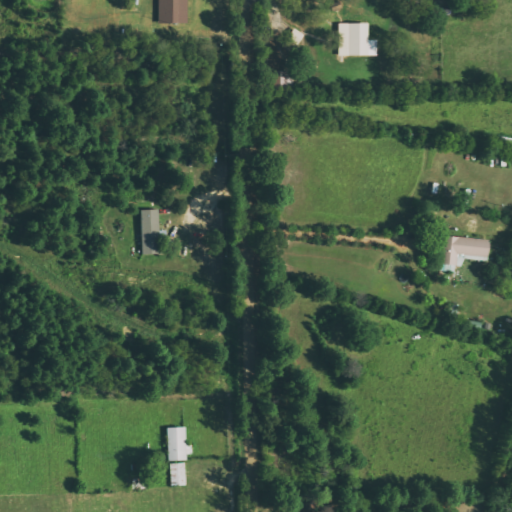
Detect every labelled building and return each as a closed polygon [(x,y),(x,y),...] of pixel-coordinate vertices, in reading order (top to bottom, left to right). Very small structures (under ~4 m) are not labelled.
[(188,0),(159,0),(159,24),(189,24),(188,0)] [(370,24),(340,24),(339,56),(378,56),(378,40),(370,40),(370,24)] [(161,253),(160,209),(142,209),(143,254),(161,253)] [(491,238),(444,236),(443,264),(458,265),(458,258),(489,260),(491,238)] [(188,460),(187,427),(168,428),(169,461),(188,460)]
